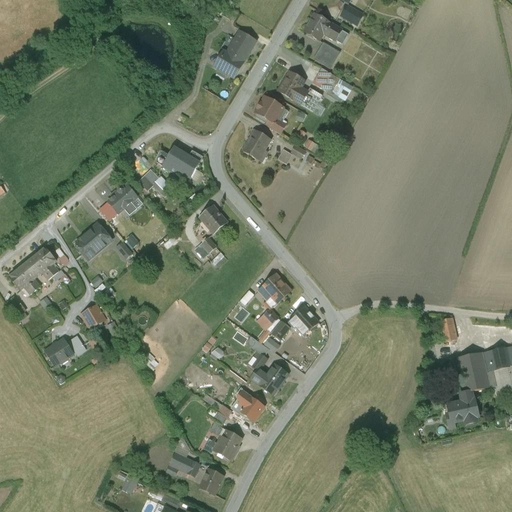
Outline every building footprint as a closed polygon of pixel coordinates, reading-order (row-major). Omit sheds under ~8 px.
[(363,16),(347,7),(341,17),(357,26),(363,16)] [(330,24),(315,15),(304,34),(319,42),(323,35),(335,42),(342,32),(330,25),(330,24)] [(232,47),(227,55),(223,53),(214,68),(234,80),(238,72),(238,71),(242,64),(243,65),(249,53),(255,42),(256,43),(256,42),(240,33),(236,40),(232,47)] [(236,40),(228,35),(224,42),(232,47),(236,40)] [(338,53),(324,45),(315,61),(329,69),(338,53)] [(331,75),(321,70),(319,73),(329,79),(331,75)] [(329,79),(319,73),(312,85),(328,94),(329,92),(335,83),(329,79)] [(304,83),(290,74),(278,93),(301,106),(308,94),(300,89),(304,83)] [(272,103),(264,99),(261,105),(260,105),(257,110),(258,110),(256,114),(268,121),(275,125),(277,121),(279,118),(278,115),(282,109),(278,107),(279,106),(273,102),(272,103)] [(286,126),(277,121),(275,125),(268,121),(265,126),(280,136),(286,126)] [(270,141),(255,132),(242,153),(258,162),(262,155),(265,157),(267,154),(264,152),(270,141)] [(308,140),(305,148),(313,150),(316,142),(308,140)] [(305,153),(295,147),(291,154),(301,160),(305,153)] [(184,166),(170,157),(163,168),(188,183),(203,159),(192,152),(184,166)] [(170,157),(162,153),(156,164),(163,168),(170,157)] [(151,173),(146,178),(153,185),(159,180),(151,173)] [(173,190),(161,178),(159,180),(153,185),(165,198),(173,190)] [(123,189),(120,188),(118,190),(118,193),(119,194),(108,203),(118,215),(137,199),(127,187),(124,190),(123,189)] [(191,199),(187,202),(191,207),(195,203),(191,199)] [(227,224),(213,208),(200,219),(214,236),(227,224)] [(111,242),(97,225),(89,232),(90,233),(76,245),(82,252),(81,253),(88,262),(111,242)] [(139,244),(132,236),(126,241),(133,249),(139,244)] [(216,249),(208,240),(202,245),(210,254),(216,249)] [(132,256),(122,244),(117,249),(127,260),(132,256)] [(210,254),(202,245),(196,250),(204,260),(210,254)] [(45,249),(9,279),(8,278),(8,279),(20,293),(21,292),(20,292),(24,289),(30,296),(41,288),(35,280),(42,274),(48,282),(59,273),(52,266),(57,262),(45,249)] [(275,277),(263,288),(258,293),(264,298),(268,294),(278,305),(290,293),(291,292),(286,286),(285,287),(275,277)] [(249,292),(242,301),(246,305),(254,296),(249,292)] [(48,297),(40,303),(48,312),(55,307),(48,297)] [(25,312),(14,298),(5,305),(11,313),(12,312),(17,318),(25,312)] [(46,311),(41,304),(36,308),(41,315),(46,311)] [(96,308),(82,316),(89,329),(103,321),(96,308)] [(292,318),(292,319),(293,320),(299,327),(296,330),(296,331),(302,337),(302,338),(306,335),(307,335),(318,324),(304,308),(292,318)] [(278,320),(270,311),(264,316),(272,325),(278,320)] [(292,318),(287,314),(280,322),(281,323),(289,329),(292,331),(292,329),(289,327),(289,323),(293,320),(292,319),(292,318)] [(452,319),(440,322),(445,344),(457,341),(452,319)] [(299,327),(293,320),(289,323),(289,327),(292,329),(292,331),(295,331),(296,331),(296,330),(299,327)] [(281,323),(271,336),(272,336),(279,342),(289,329),(281,323)] [(78,336),(70,341),(80,357),(88,352),(78,336)] [(279,342),(272,336),(269,339),(277,345),(279,342)] [(251,338),(246,345),(251,349),(253,346),(255,346),(258,343),(251,338)] [(278,347),(269,339),(264,346),(274,353),(278,347)] [(64,341),(45,353),(55,368),(61,364),(62,364),(67,361),(67,360),(73,356),(64,341)] [(269,351),(258,343),(255,346),(253,346),(251,349),(257,353),(264,358),(269,351)] [(207,344),(203,350),(207,353),(211,347),(207,344)] [(506,349),(480,355),(484,374),(485,374),(493,372),(511,369),(506,349)] [(264,358),(257,353),(248,365),(258,372),(267,361),(264,358)] [(480,355),(457,360),(461,375),(461,379),(484,374),(480,355)] [(457,360),(446,362),(450,378),(461,375),(457,360)] [(288,376),(275,367),(265,379),(256,373),(251,380),(273,396),(277,390),(278,391),(284,382),(288,376)] [(511,394),(511,368),(511,369),(493,372),(499,397),(511,394)] [(461,379),(465,395),(472,393),(489,389),(485,374),(484,374),(461,379)] [(467,402),(452,406),(454,415),(455,415),(457,423),(478,418),(474,401),(472,393),(465,395),(467,402)] [(166,399),(162,403),(167,407),(170,403),(166,399)] [(241,413),(254,423),(264,409),(251,399),(246,406),(241,413)] [(222,407),(215,402),(211,408),(218,413),(222,407)] [(240,402),(235,409),(241,413),(246,406),(240,402)] [(232,413),(222,406),(222,407),(218,413),(227,420),(232,413)] [(217,414),(211,409),(207,415),(213,420),(217,414)] [(227,420),(218,413),(217,414),(213,420),(222,427),(227,420)] [(227,432),(219,446),(217,445),(213,452),(215,453),(232,462),(236,454),(235,453),(242,440),(227,432)] [(193,463),(175,455),(170,466),(179,471),(187,475),(193,463)] [(200,467),(193,463),(187,475),(195,478),(200,467)] [(179,471),(170,466),(166,473),(175,478),(179,471)] [(223,478),(209,471),(200,489),(214,496),(223,478)] [(129,475),(123,491),(133,495),(139,479),(129,475)] [(181,501),(165,493),(161,502),(178,509),(181,501)]
